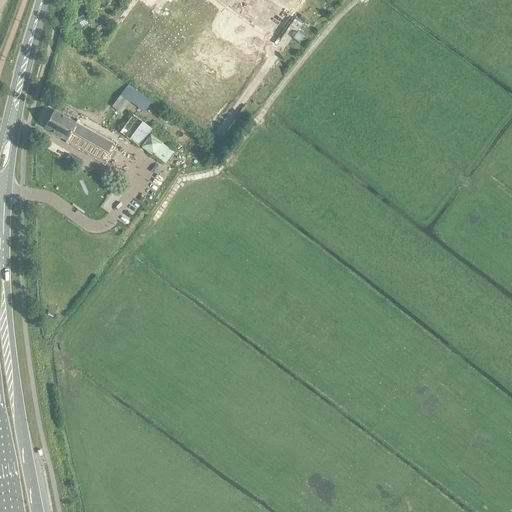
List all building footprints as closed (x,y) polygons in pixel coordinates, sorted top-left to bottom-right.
[(73,33),(83,27),(76,17),(67,23),(73,33)] [(131,101),(145,111),(153,100),(129,83),(120,95),(112,106),(122,114),(130,103),(131,101)] [(114,143),(104,138),(55,109),(45,127),(105,160),(106,158),(111,161),(118,149),(113,146),(114,143)] [(151,133),(149,132),(152,128),(133,114),(120,132),(139,146),(140,144),(154,154),(166,162),(174,151),(163,143),(163,142),(151,133)] [(66,159),(76,164),(79,159),(69,154),(66,159)]
